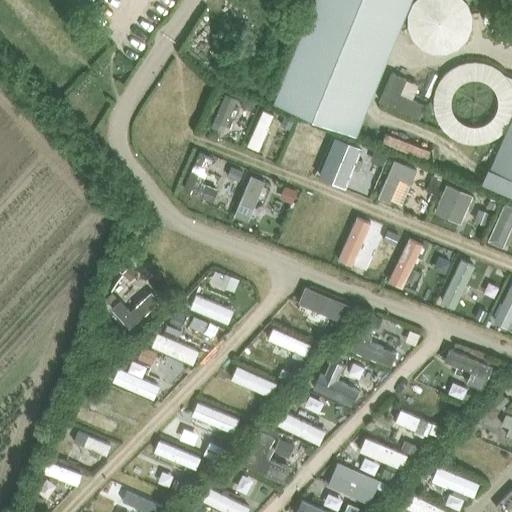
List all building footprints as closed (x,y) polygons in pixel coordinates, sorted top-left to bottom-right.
[(135,0),(118,0),(145,32),(156,23),(135,0)] [(314,0),(273,100),(357,134),(411,0),(314,0)] [(467,1),(466,0),(414,0),(414,1),(413,1),(409,11),(409,12),(408,13),(408,25),(409,26),(413,37),(422,46),(433,51),(448,51),(458,46),(467,37),(472,27),(472,26),(472,25),(472,13),(468,2),(467,1)] [(492,31),(500,34),(499,37),(511,42),(511,6),(503,3),(500,9),(492,31)] [(393,71),(380,99),(420,117),(426,104),(401,92),(408,78),(393,71)] [(231,96),(221,130),(235,134),(246,100),(231,96)] [(511,114),(494,155),(507,161),(502,173),(511,177),(511,114)] [(207,156),(193,194),(222,204),(227,190),(212,185),(221,161),(207,156)] [(397,207),(413,171),(401,166),(385,202),(397,207)] [(288,236),(301,193),(286,188),(273,232),(288,236)] [(452,195),(450,220),(474,222),(476,197),(452,195)] [(306,232),(320,235),(326,204),(312,202),(306,232)] [(510,251),(511,247),(511,214),(496,243),(510,251)] [(388,232),(386,262),(401,263),(403,233),(388,232)] [(421,272),(433,275),(439,250),(426,247),(421,272)] [(503,310),(511,289),(511,278),(502,274),(489,304),(503,310)] [(310,291),(307,305),(318,307),(316,316),(354,325),(359,302),(310,291)] [(138,331),(168,301),(159,292),(140,311),(127,299),(116,310),(138,331)] [(326,346),(332,334),(293,317),(288,329),(326,346)] [(365,334),(358,350),(395,368),(403,352),(365,334)] [(169,358),(197,373),(203,362),(174,347),(169,358)] [(367,390),(345,382),(352,365),(336,358),(322,393),(360,408),(367,390)] [(367,380),(372,368),(361,363),(355,375),(367,380)] [(272,401),(276,389),(241,379),(237,392),(272,401)] [(90,396),(80,418),(93,425),(104,402),(90,396)] [(108,401),(101,415),(139,432),(146,418),(108,401)] [(217,405),(211,419),(245,433),(251,419),(217,405)] [(306,420),(339,430),(344,416),(310,406),(306,420)] [(292,463),(300,448),(265,431),(248,464),(290,484),(299,466),(292,463)] [(116,459),(121,446),(86,432),(77,454),(99,463),(103,454),(116,459)] [(366,454),(410,471),(416,455),(373,438),(366,454)] [(511,467),(511,465),(511,453),(482,441),(477,453),(511,467)] [(55,463),(52,477),(87,486),(91,472),(55,463)] [(445,467),(439,483),(482,500),(488,484),(445,467)] [(393,472),(390,486),(401,489),(404,474),(393,472)] [(495,506),(501,511),(504,511),(511,504),(511,485),(503,497),(495,506)] [(117,488),(115,502),(141,506),(143,491),(117,488)] [(316,510),(319,511),(363,511),(364,511),(325,492),(316,510)] [(242,511),(259,511),(262,507),(230,493),(225,504),(242,511)] [(453,511),(418,495),(411,508),(418,511),(453,511)] [(145,497),(141,509),(149,511),(164,511),(167,506),(145,497)]
